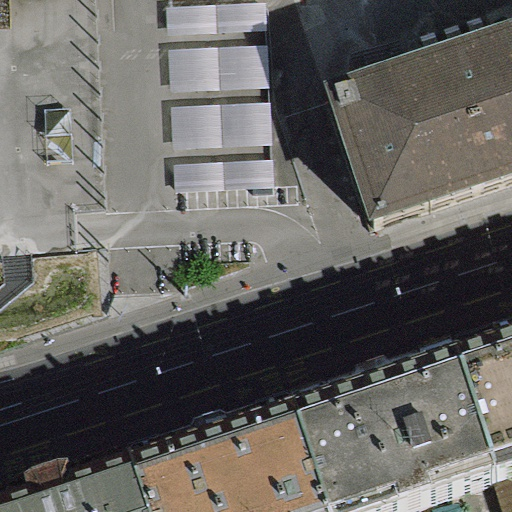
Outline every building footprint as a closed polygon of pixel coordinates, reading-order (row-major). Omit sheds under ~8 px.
[(511,188),(511,51),(335,108),(377,233),(511,188)] [(511,345),(457,364),(499,488),(511,483),(511,345)] [(457,364),(293,418),(323,511),(423,511),(499,488),(457,364)] [(323,511),(293,418),(131,471),(144,511),(323,511)] [(144,511),(131,471),(6,511),(144,511)]
